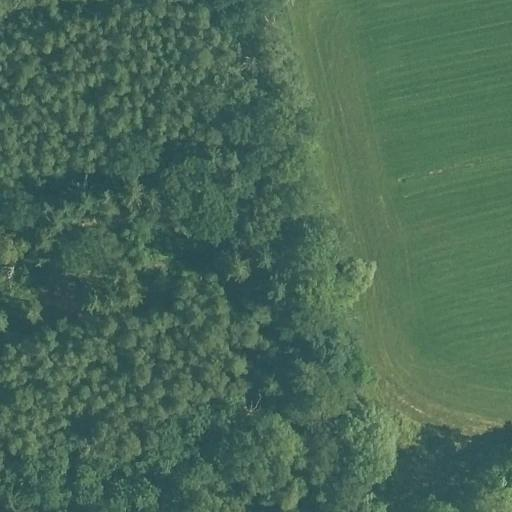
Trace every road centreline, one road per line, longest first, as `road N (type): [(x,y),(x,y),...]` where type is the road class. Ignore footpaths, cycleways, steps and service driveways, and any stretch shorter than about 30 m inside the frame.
road 1 (track): [(319,310),(273,325),(238,283),(221,280),(0,328)]
road 2 (track): [(319,310),(249,0)]
road 3 (track): [(372,511),(319,310)]
